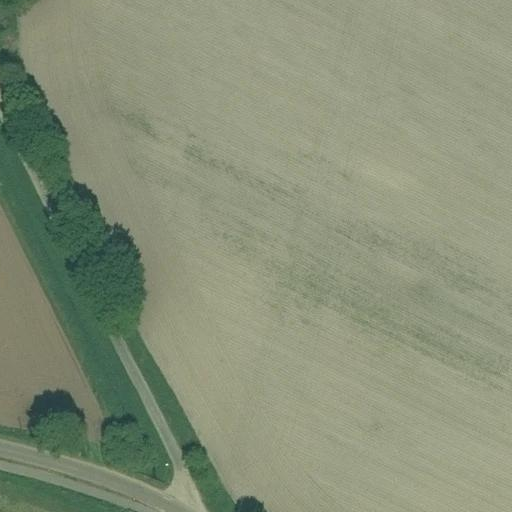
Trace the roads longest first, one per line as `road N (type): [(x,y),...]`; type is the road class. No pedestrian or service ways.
road 1 (residential): [(174,509),(182,491),(178,463),(0,108)]
road 2 (residential): [(174,509),(122,484),(0,448)]
